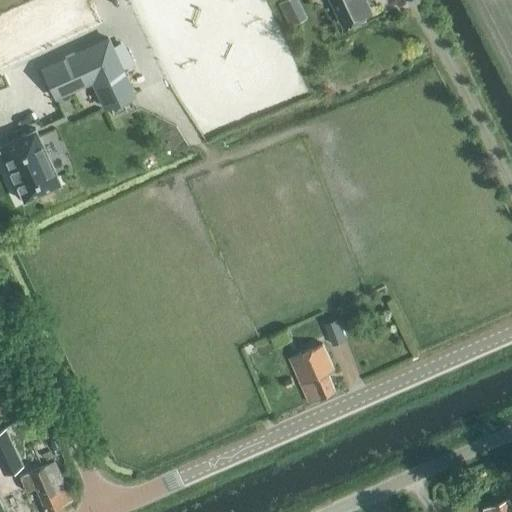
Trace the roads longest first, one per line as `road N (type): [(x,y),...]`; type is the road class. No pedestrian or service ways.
road 1 (tertiary): [(109,511),(511,332)]
road 2 (tertiary): [(108,511),(0,288)]
road 3 (unclassified): [(324,511),(511,429)]
